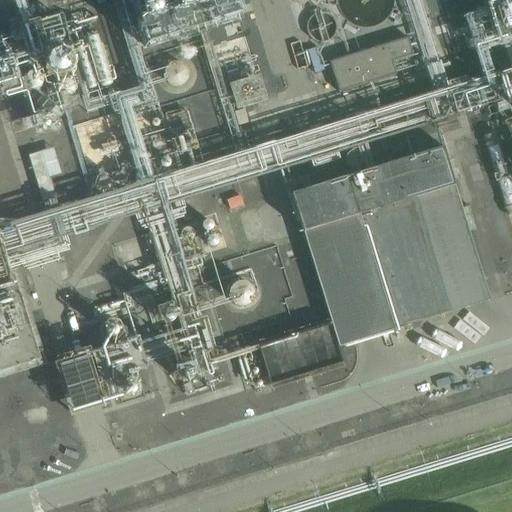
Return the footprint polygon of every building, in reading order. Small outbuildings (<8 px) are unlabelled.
[(199,28),(236,22),(232,0),(135,0),(143,44),(182,38),(179,23),(198,20),(199,28)] [(379,14),(399,12),(397,0),(342,0),(346,34),(381,30),(379,14)] [(31,94),(32,110),(95,103),(93,89),(105,88),(104,83),(109,65),(78,56),(72,57),(70,43),(65,41),(67,32),(52,27),(72,25),(73,21),(63,18),(29,22),(30,34),(26,50),(12,46),(7,62),(0,60),(0,77),(11,80),(19,80),(21,91),(31,94)] [(408,38),(330,62),(339,93),(396,76),(392,62),(413,56),(408,38)] [(190,72),(190,71),(190,67),(187,63),(183,61),(179,60),(176,60),(171,63),(168,66),(167,71),(168,75),(170,79),(174,82),(177,83),(182,83),(187,80),(189,76),(190,72)] [(511,104),(496,109),(511,159),(511,104)] [(39,181),(62,173),(54,147),(30,155),(39,181)] [(0,368),(56,353),(0,148),(0,368)] [(443,148),(346,177),(358,216),(303,232),(331,325),(259,347),(271,385),(343,363),(338,348),(490,301),(443,148)] [(144,322),(88,339),(103,393),(160,376),(144,322)]
